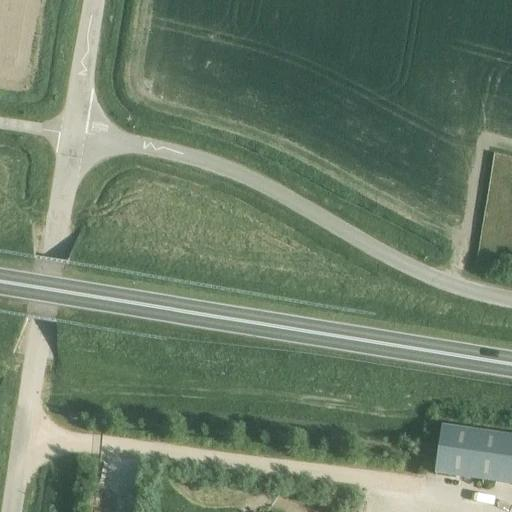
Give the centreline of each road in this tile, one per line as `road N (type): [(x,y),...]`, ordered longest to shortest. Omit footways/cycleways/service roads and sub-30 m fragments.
road 1 (trunk): [(0,281),(511,364)]
road 2 (unclassified): [(511,301),(454,286),(208,158),(72,135)]
road 3 (unclassified): [(12,511),(72,135)]
road 4 (unclassified): [(72,135),(96,0)]
